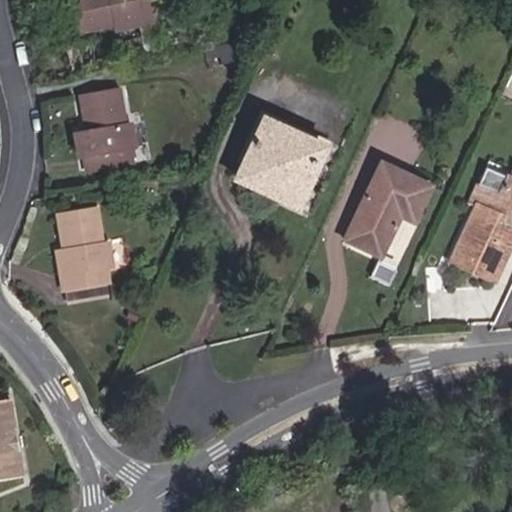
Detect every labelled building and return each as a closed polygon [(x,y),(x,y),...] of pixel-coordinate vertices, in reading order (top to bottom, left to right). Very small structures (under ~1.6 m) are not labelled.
[(141,26),(140,19),(155,15),(151,0),(74,0),(81,32),(116,24),(117,31),(141,26)] [(141,26),(156,23),(155,15),(140,19),(141,26)] [(237,69),(232,43),(204,49),(210,75),(237,69)] [(127,125),(120,90),(82,97),(88,133),(77,135),(81,158),(84,157),(87,171),(134,163),(131,148),(136,147),(132,125),(127,125)] [(300,208),(327,150),(264,119),(236,179),(300,208)] [(511,171),(511,172),(491,162),(472,200),(479,202),(466,230),(476,233),(461,265),(494,281),(511,242),(511,171)] [(414,222),(431,185),(384,163),(347,239),(381,256),(399,216),(414,222)] [(65,290),(67,290),(107,283),(109,283),(107,268),(113,266),(108,243),(103,244),(97,209),(59,216),(65,251),(58,252),(65,290)] [(401,263),(415,226),(399,220),(386,258),(401,263)] [(466,230),(452,261),(461,265),(476,233),(466,230)] [(70,304),(109,297),(107,283),(67,290),(70,304)] [(13,449),(11,436),(15,433),(10,398),(0,399),(0,479),(22,477),(18,451),(13,449)]
